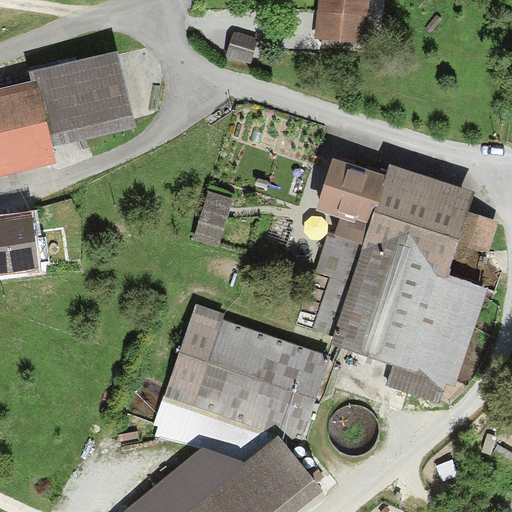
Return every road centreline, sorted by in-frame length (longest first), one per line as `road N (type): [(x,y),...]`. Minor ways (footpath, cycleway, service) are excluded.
road 1 (residential): [(511,211),(492,167),(201,75)]
road 2 (residential): [(339,511),(420,445),(493,367),(511,314)]
road 3 (residential): [(0,201),(164,131),(201,75)]
road 4 (unclassified): [(135,5),(0,53)]
